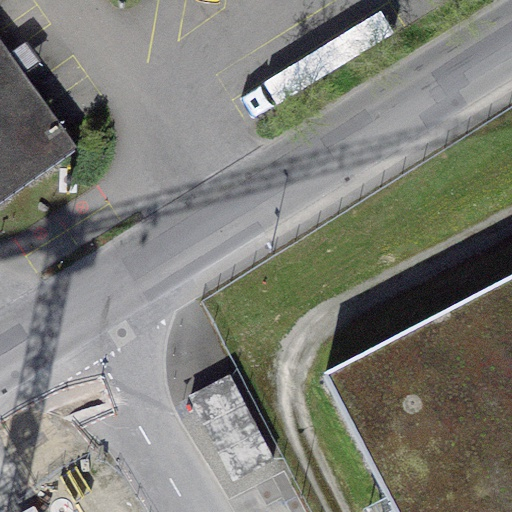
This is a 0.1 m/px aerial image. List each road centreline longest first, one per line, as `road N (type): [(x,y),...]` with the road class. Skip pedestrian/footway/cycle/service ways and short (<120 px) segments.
road 1 (unclassified): [(0,361),(511,35)]
road 2 (unknown): [(0,227),(126,142),(290,0)]
